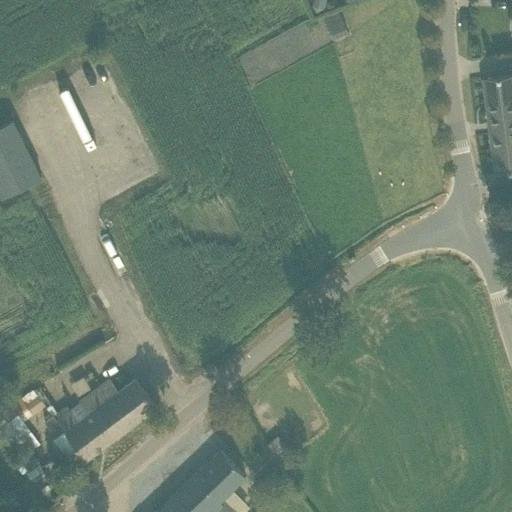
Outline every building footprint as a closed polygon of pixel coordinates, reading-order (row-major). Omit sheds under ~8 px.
[(334,36),(348,29),(337,9),(323,16),(334,36)] [(511,75),(482,79),(493,172),(511,169),(511,75)] [(0,195),(41,174),(13,117),(0,123),(0,195)] [(51,414),(44,420),(56,436),(64,430),(85,459),(155,406),(133,376),(116,388),(108,376),(77,399),(79,400),(68,408),(65,404),(51,414)] [(32,388),(2,410),(8,418),(18,411),(24,418),(44,403),(32,388)] [(276,436),(267,443),(275,452),(283,444),(284,443),(276,435),(276,436)] [(18,472),(41,463),(33,444),(11,453),(18,472)] [(153,511),(238,511),(223,497),(245,475),(220,448),(153,511)]
